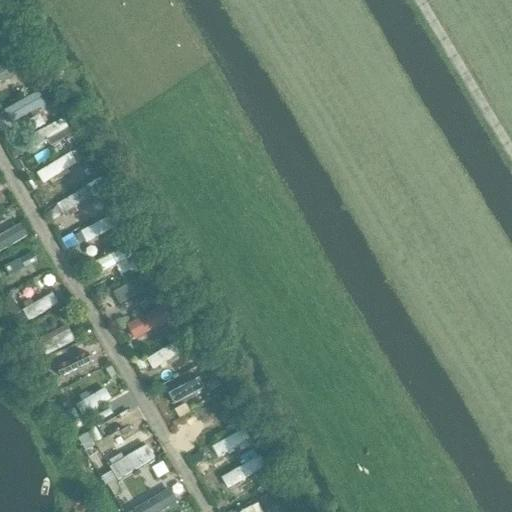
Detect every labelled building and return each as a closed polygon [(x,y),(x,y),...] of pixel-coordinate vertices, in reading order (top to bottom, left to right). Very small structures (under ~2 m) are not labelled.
[(18,63),(22,71),(32,66),(28,58),(18,63)] [(17,144),(7,149),(12,159),(22,154),(17,144)] [(76,149),(67,154),(73,163),(81,158),(76,149)] [(95,181),(84,187),(89,196),(100,189),(95,181)] [(69,237),(59,242),(64,252),(74,246),(69,237)] [(146,267),(136,271),(139,278),(149,274),(146,267)] [(146,281),(149,288),(155,284),(152,278),(146,281)] [(3,281),(0,282),(0,294),(8,290),(3,281)] [(19,328),(27,324),(22,315),(21,316),(14,320),(19,328)] [(29,327),(20,331),(23,338),(32,334),(29,327)] [(180,328),(171,333),(174,339),(184,334),(180,328)] [(186,335),(179,339),(185,350),(192,346),(186,335)] [(37,348),(29,351),(34,361),(42,357),(37,348)] [(201,359),(194,363),(196,368),(204,364),(201,359)] [(141,360),(134,364),(138,372),(145,368),(141,360)] [(200,368),(198,369),(204,379),(212,375),(206,365),(205,366),(204,365),(199,367),(200,368)] [(55,378),(47,382),(52,391),(59,387),(55,378)] [(221,392),(215,395),(218,401),(225,397),(221,392)] [(218,401),(217,402),(221,409),(230,404),(226,396),(225,397),(218,401)] [(73,411),(66,415),(70,423),(77,419),(73,411)] [(239,421),(233,424),(236,430),(241,428),(239,421)] [(95,448),(87,434),(77,439),(84,453),(95,448)] [(248,441),(235,449),(239,455),(252,447),(248,441)] [(198,453),(189,459),(193,466),(202,461),(198,453)] [(110,462),(112,466),(122,460),(119,456),(110,462)] [(264,468),(252,476),(255,481),(267,473),(264,468)] [(110,473),(100,479),(105,487),(114,481),(110,473)] [(273,482),(265,486),(269,492),(277,488),(273,482)] [(263,486),(253,491),(257,499),(267,494),(263,486)] [(269,494),(259,499),(263,508),(273,503),(269,494)]
